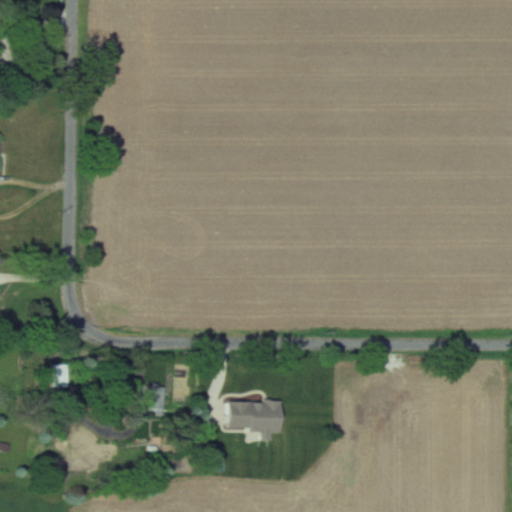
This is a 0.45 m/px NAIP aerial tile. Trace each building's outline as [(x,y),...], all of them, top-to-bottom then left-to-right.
[(50,386),(65,386),(65,363),(50,363),(50,386)] [(116,403),(116,385),(100,385),(100,403),(116,403)] [(161,412),(161,385),(142,385),(142,412),(161,412)] [(66,398),(47,398),(47,425),(66,425),(66,398)] [(276,400),(224,400),(223,428),(247,429),(247,439),(266,439),(267,432),(276,432),(276,400)] [(112,458),(112,443),(64,442),(64,467),(97,468),(97,458),(112,458)]
